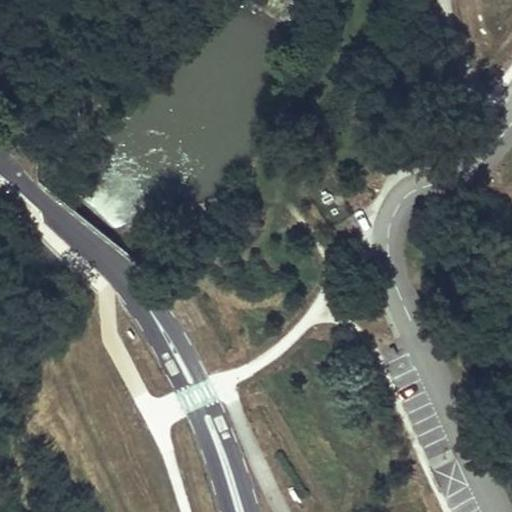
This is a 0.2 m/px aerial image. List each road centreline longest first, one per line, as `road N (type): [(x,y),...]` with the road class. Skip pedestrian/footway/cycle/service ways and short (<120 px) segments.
road 1 (residential): [(499,511),(390,270),(387,240),(414,186),(467,170),(511,126)]
road 2 (tertiary): [(0,163),(149,310),(198,395),(242,511)]
